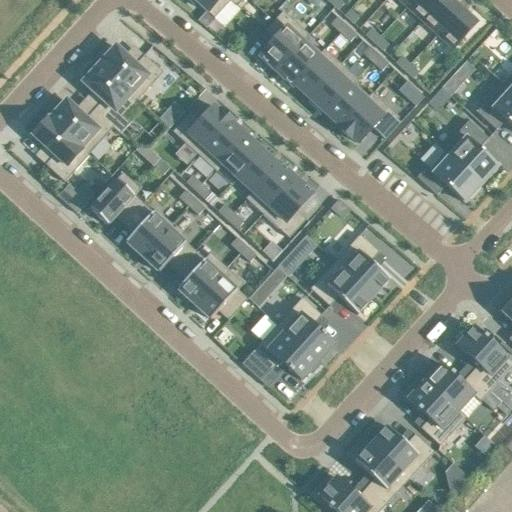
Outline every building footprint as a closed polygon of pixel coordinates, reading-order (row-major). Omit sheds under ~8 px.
[(187,0),(194,6),(196,3),(214,19),(230,2),(236,8),(243,0),(187,0)] [(338,11),(343,5),(338,0),(331,0),(329,2),(338,11)] [(397,0),(407,8),(414,0),(397,0)] [(422,22),(441,0),(414,0),(407,8),(422,22)] [(437,36),(461,9),(451,0),(441,0),(422,22),(437,36)] [(453,50),(477,24),(461,9),(437,36),(453,50)] [(353,24),(358,18),(350,10),(344,16),(353,24)] [(305,40),(306,40),(310,37),(283,12),(265,31),(275,40),(259,57),(276,72),(305,40)] [(337,18),(330,25),(340,34),(347,27),(337,18)] [(347,27),(340,34),(349,43),(356,36),(347,27)] [(374,44),(380,38),(371,30),(365,36),(374,44)] [(383,52),(388,46),(380,38),(374,44),(383,52)] [(321,54),(321,53),(306,40),(305,40),(276,72),(292,87),(294,86),(293,85),(321,54)] [(369,47),(362,55),(372,63),(378,56),(369,47)] [(138,101),(163,74),(144,56),(135,66),(115,48),(99,65),(131,94),(138,101)] [(309,100),(341,65),(324,50),(321,53),(321,54),(293,85),(294,86),(309,100)] [(378,56),(372,63),(381,72),(388,65),(378,56)] [(404,71),(410,65),(401,57),(395,63),(404,71)] [(123,118),(138,101),(131,94),(99,65),(97,68),(94,66),(83,78),(85,80),(83,83),(102,101),(94,111),(113,128),(112,129),(120,135),(130,124),(123,118)] [(353,83),(354,84),(357,81),(341,65),(309,100),(325,114),(353,83)] [(404,71),(413,79),(418,74),(410,65),(404,71)] [(511,73),(502,85),(511,94),(511,73)] [(452,77),(441,89),(450,97),(461,85),(452,77)] [(369,98),(369,97),(354,84),(353,83),(325,114),(340,128),(341,129),(369,98)] [(511,94),(502,85),(476,113),(496,131),(505,121),(511,127),(511,94)] [(424,98),(418,92),(409,102),(415,108),(424,98)] [(381,138),(399,118),(372,94),(369,97),(369,98),(341,129),(340,128),(339,129),(350,139),(351,138),(358,144),(372,129),(381,138)] [(113,128),(94,111),(85,120),(66,102),(63,105),(60,102),(49,115),(52,117),(49,120),(88,155),(112,129),(113,128)] [(230,122),(231,123),(232,122),(221,112),(220,113),(213,107),(199,122),(190,114),(172,133),(198,157),(230,122)] [(88,156),(88,155),(49,120),(48,119),(32,137),(54,156),(45,166),(64,183),(89,157),(88,156)] [(214,171),(246,137),(231,123),(230,122),(198,157),(214,171)] [(441,151),(445,154),(446,153),(481,185),(497,167),(479,150),(488,140),(468,122),(441,151)] [(237,179),(262,152),(246,137),(214,171),(231,187),(237,180),(237,179)] [(253,194),(278,166),(277,165),(262,152),(237,179),(237,180),(252,193),(253,194)] [(446,153),(445,154),(430,170),(426,167),(416,178),(436,197),(445,187),(464,204),(468,198),(471,201),(480,190),(478,188),(481,185),(446,153)] [(160,160),(153,167),(163,176),(169,169),(160,160)] [(262,215),(295,179),(278,164),(277,165),(278,166),(253,194),(252,193),(245,200),(262,215)] [(115,217),(124,225),(143,205),(133,197),(140,190),(123,174),(89,210),(107,226),(115,217)] [(192,176),(185,184),(195,192),(202,185),(192,176)] [(312,194),(295,179),(262,215),(288,239),(306,220),(296,211),(312,194)] [(202,185),(195,192),(205,201),(211,194),(202,185)] [(67,189),(59,198),(77,215),(85,206),(67,189)] [(185,191),(178,199),(188,208),(195,200),(185,191)] [(195,200),(188,208),(198,216),(204,209),(195,200)] [(152,214),(143,205),(124,225),(133,234),(125,243),(142,258),(169,229),(170,229),(173,226),(155,210),(152,214)] [(224,205),(217,213),(227,221),(234,214),(224,205)] [(234,214),(227,221),(236,230),(243,223),(234,214)] [(0,451),(26,423),(18,416),(40,392),(103,449),(108,443),(129,462),(124,468),(155,496),(172,477),(178,482),(191,467),(186,462),(209,437),(186,417),(191,412),(159,383),(154,388),(92,332),(102,321),(59,283),(0,229),(0,451)] [(195,252),(170,229),(169,229),(142,258),(159,273),(167,264),(176,273),(195,252)] [(370,263),(379,253),(360,236),(335,263),(373,298),(389,280),(370,263)] [(237,239),(230,246),(240,255),(246,247),(237,239)] [(246,247),(240,255),(249,264),(256,256),(246,247)] [(194,305),(227,269),(210,254),(204,261),(195,252),(176,273),(185,281),(177,290),(194,305)] [(373,298),(335,263),(310,290),(329,307),(338,298),(357,316),(373,298)] [(277,268),(268,278),(278,287),(288,277),(277,268)] [(244,284),(227,269),(194,305),(210,321),(218,312),(228,321),(247,300),(237,291),(244,284)] [(321,316),(302,299),(277,326),(317,363),(318,363),(334,345),(324,336),(325,335),(322,333),(321,334),(312,326),(321,316)] [(511,301),(501,313),(511,323),(511,336),(508,340),(511,343),(511,301)] [(252,353),(241,365),(260,382),(271,371),(279,361),(287,368),(288,369),(287,370),(290,373),(291,372),(301,381),(310,372),(311,373),(320,364),(318,363),(317,363),(277,326),(252,353)] [(456,346),(478,366),(470,375),(489,392),(511,367),(511,363),(486,340),(487,339),(484,336),(483,337),(472,326),(464,334),(466,336),(456,346)] [(480,403),(489,392),(470,375),(462,384),(453,376),(454,375),(451,372),(450,373),(440,364),(432,373),(430,372),(421,381),(423,383),(424,382),(457,413),(458,412),(473,396),(480,403)] [(465,419),(458,412),(457,413),(424,382),(423,383),(407,400),(417,409),(416,410),(419,413),(420,412),(429,420),(420,429),(439,447),(465,419)] [(188,387),(182,394),(190,403),(197,395),(188,387)] [(386,427),(370,445),(409,480),(434,453),(414,435),(406,445),(386,427)] [(385,506),(409,480),(370,445),(354,462),(374,480),(366,489),(385,506)] [(335,511),(379,511),(385,506),(366,489),(357,498),(336,478),(326,489),(325,487),(317,495),(329,506),(328,507),(331,510),(332,509),(335,511)]
